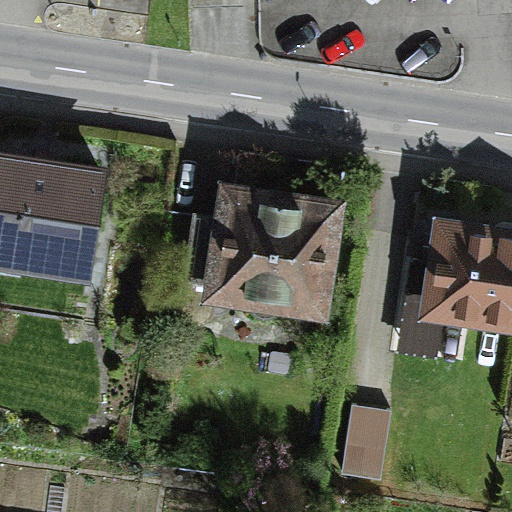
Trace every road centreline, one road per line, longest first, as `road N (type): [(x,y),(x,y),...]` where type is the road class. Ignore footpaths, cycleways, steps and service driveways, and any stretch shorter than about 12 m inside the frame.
road 1 (unclassified): [(0,63),(511,139)]
road 2 (unknown): [(466,132),(469,0)]
